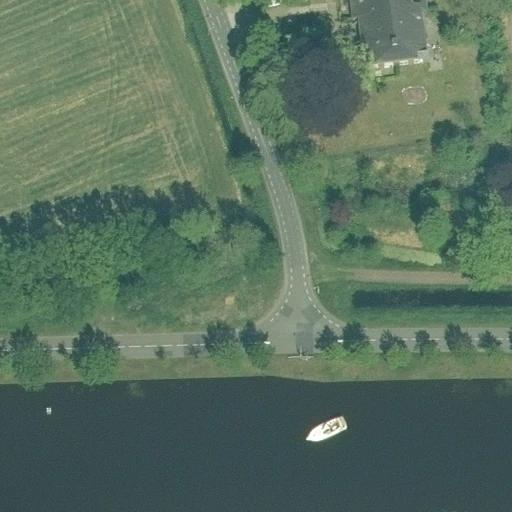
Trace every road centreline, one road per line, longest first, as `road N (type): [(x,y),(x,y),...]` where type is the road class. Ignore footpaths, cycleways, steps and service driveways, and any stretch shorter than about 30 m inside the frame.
road 1 (tertiary): [(296,342),(289,226),(209,0)]
road 2 (tertiary): [(0,352),(296,342)]
road 3 (track): [(511,281),(296,280)]
road 4 (tertiary): [(511,342),(296,342)]
